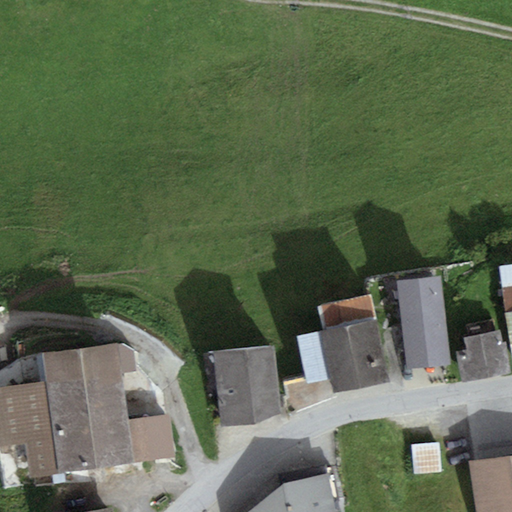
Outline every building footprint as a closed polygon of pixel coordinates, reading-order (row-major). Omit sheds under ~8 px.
[(451,306),(399,309),(403,366),(454,363),(451,306)] [(387,323),(328,332),(337,394),(396,385),(387,323)] [(511,376),(506,335),(471,339),(473,357),(463,358),(466,383),(511,377),(511,376)] [(50,385),(0,390),(0,445),(30,442),(34,479),(167,465),(162,416),(136,419),(128,344),(46,353),(50,385)] [(280,350),(217,356),(224,428),(287,421),(280,350)] [(444,448),(416,450),(418,478),(446,476),(444,448)] [(511,511),(511,459),(474,464),(480,511),(511,511)] [(286,486),(254,511),(342,511),(337,478),(286,486)]
